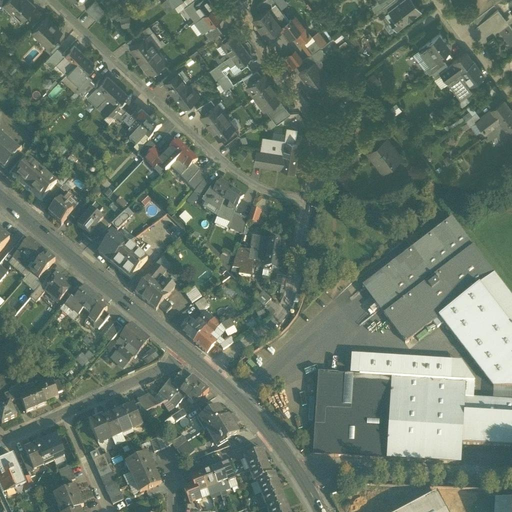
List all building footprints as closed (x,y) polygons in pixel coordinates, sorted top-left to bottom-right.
[(16,11),(23,18),(35,6),(30,1),(29,2),(26,0),(7,0),(3,4),(4,5),(13,14),(16,11)] [(86,10),(97,21),(105,12),(96,0),(86,10)] [(175,6),(170,0),(164,0),(160,3),(167,13),(175,6)] [(183,0),(174,7),(178,11),(192,0),(183,0)] [(193,0),(184,7),(195,21),(202,16),(214,7),(208,0),(193,0)] [(267,37),(280,27),(289,20),(281,9),(276,3),(280,0),(262,0),(256,5),(262,12),(253,18),(267,37)] [(287,4),(283,0),(280,0),(276,3),(281,9),(287,4)] [(372,6),(375,13),(383,7),(387,3),(385,0),(376,0),(377,2),(372,6)] [(387,12),(389,12),(391,10),(390,10),(401,2),(398,0),(385,0),(387,3),(383,7),(387,12)] [(390,21),(396,28),(406,21),(419,10),(419,8),(416,4),(414,4),(411,0),(403,0),(401,2),(390,10),(391,10),(389,12),(387,12),(385,14),(390,21)] [(214,7),(202,16),(210,27),(215,23),(222,18),(214,7)] [(116,9),(107,15),(113,22),(122,16),(116,9)] [(488,19),(511,50),(511,30),(498,12),(488,19)] [(129,16),(119,18),(122,29),(132,26),(129,16)] [(203,32),(210,27),(202,16),(195,21),(202,31),(203,32)] [(294,16),(289,20),(280,27),(286,35),(292,36),(294,35),(303,28),(294,16)] [(50,43),(51,44),(56,39),(56,38),(54,36),(60,30),(46,17),(32,31),(42,41),(45,38),(50,43)] [(195,21),(190,25),(197,34),(202,31),(195,21)] [(390,33),(396,28),(390,21),(384,26),(390,33)] [(205,33),(210,40),(222,31),(215,23),(210,27),(212,29),(205,33)] [(130,48),(147,36),(153,31),(149,26),(135,36),(138,40),(129,47),(130,48)] [(312,53),(320,47),(311,36),(304,27),(303,28),(294,35),(301,44),(303,43),(305,46),(306,46),(312,53)] [(331,35),(337,42),(343,37),(344,36),(339,29),(331,35)] [(147,36),(157,49),(166,43),(162,39),(160,40),(153,31),(147,36)] [(318,31),(311,36),(320,47),(327,42),(318,31)] [(425,68),(425,69),(441,57),(447,52),(445,49),(449,47),(439,34),(419,49),(413,54),(425,68)] [(227,52),(229,56),(243,46),(235,35),(221,45),(227,52)] [(126,43),(129,47),(138,40),(135,36),(127,42),(126,43)] [(130,48),(140,62),(157,49),(147,36),(130,48)] [(343,37),(337,42),(342,49),(348,44),(343,37)] [(45,48),(51,54),(57,47),(60,44),(56,39),(51,44),(50,43),(45,48)] [(64,55),(65,55),(74,65),(84,54),(74,45),(70,49),(69,50),(65,55),(64,55)] [(227,52),(221,45),(216,48),(221,54),(222,56),(227,52)] [(251,57),(243,46),(229,56),(219,63),(218,64),(210,70),(217,79),(226,73),(228,72),(226,69),(230,66),(234,73),(241,68),(247,64),(245,61),(251,57)] [(48,66),(51,69),(53,67),(56,64),(65,55),(64,55),(65,55),(63,53),(57,47),(51,54),(45,61),(49,65),(48,66)] [(325,53),(320,47),(312,53),(317,59),(325,53)] [(162,56),(157,49),(140,62),(150,75),(151,74),(165,63),(161,57),(162,56)] [(283,59),(289,68),(302,60),(295,51),(283,59)] [(215,58),(219,63),(229,56),(227,52),(222,56),(221,54),(215,58)] [(302,60),(307,67),(312,63),(312,64),(316,61),(317,60),(317,59),(312,53),(302,60)] [(447,84),(448,83),(458,75),(456,73),(465,66),(465,67),(473,61),(466,53),(448,66),(442,71),(439,73),(441,75),(446,81),(447,84)] [(94,63),(84,54),(74,65),(66,73),(78,84),(88,74),(88,75),(93,69),(91,67),(94,63)] [(66,73),(74,65),(65,55),(56,64),(66,73)] [(424,68),(429,74),(432,73),(445,62),(441,57),(425,69),(425,68),(424,68)] [(326,76),(316,61),(312,64),(323,79),(326,76)] [(483,75),(473,61),(465,67),(465,66),(456,73),(458,75),(448,83),(461,100),(466,96),(470,93),(466,88),(483,75)] [(432,73),(436,78),(441,75),(439,73),(442,71),(448,66),(445,62),(432,73)] [(151,74),(156,80),(166,72),(170,70),(165,63),(151,74)] [(300,72),(311,88),(314,85),(323,79),(312,64),(312,63),(307,67),(300,72)] [(56,64),(53,67),(63,77),(66,73),(56,64)] [(182,69),(177,72),(184,81),(189,78),(182,69)] [(242,79),(248,86),(262,75),(257,69),(242,79)] [(170,78),(166,72),(156,80),(160,85),(164,82),(170,78)] [(164,82),(175,96),(188,86),(184,81),(177,72),(170,78),(164,82)] [(66,73),(63,77),(61,78),(78,94),(80,91),(76,87),(78,84),(66,73)] [(217,79),(221,84),(228,77),(226,73),(217,79)] [(374,73),(366,79),(373,88),(381,83),(374,73)] [(76,87),(80,91),(91,80),(92,79),(88,75),(88,74),(78,84),(76,87)] [(251,93),(256,99),(273,86),(264,74),(262,75),(248,86),(252,91),(251,93)] [(441,75),(436,78),(434,80),(441,89),(447,84),(446,81),(441,75)] [(95,84),(97,86),(107,96),(117,85),(107,76),(102,81),(100,79),(95,84)] [(314,85),(318,90),(332,83),(326,76),(323,79),(314,85)] [(221,84),(224,90),(226,89),(229,87),(233,84),(228,77),(221,84)] [(51,78),(46,78),(43,82),(43,87),(49,87),(52,83),(51,78)] [(95,84),(91,80),(80,91),(78,94),(76,96),(84,103),(88,98),(87,97),(97,86),(95,84)] [(497,93),(488,81),(483,85),(492,97),(497,93)] [(127,95),(117,85),(107,96),(97,106),(108,118),(109,118),(121,106),(126,101),(123,99),(127,95)] [(190,85),(188,86),(175,96),(184,108),(192,102),(199,97),(190,85)] [(97,106),(107,96),(97,86),(87,97),(88,98),(97,106)] [(282,99),(273,86),(256,99),(260,106),(262,104),(266,110),(280,100),(282,99)] [(466,96),(461,100),(458,102),(462,108),(470,102),(466,96)] [(196,107),(202,115),(216,104),(211,98),(196,107)] [(290,114),(286,108),(280,100),(266,110),(271,117),(272,118),(276,124),(290,114)] [(486,134),(493,129),(511,114),(511,112),(503,101),(480,118),(476,122),(482,130),(485,134),(486,134)] [(196,106),(192,102),(184,108),(187,113),(196,106)] [(396,103),(389,108),(395,116),(402,111),(396,103)] [(200,116),(210,128),(227,115),(222,109),(220,110),(216,104),(202,115),(200,116)] [(113,122),(117,119),(126,110),(121,106),(109,118),(113,122)] [(129,132),(133,136),(151,117),(141,108),(137,112),(135,109),(131,114),(123,122),(124,123),(130,128),(129,128),(131,130),(129,132)] [(131,114),(126,110),(117,119),(123,124),(124,123),(123,122),(131,114)] [(466,121),(470,127),(471,126),(476,122),(480,118),(476,112),(466,121)] [(511,114),(493,129),(498,135),(503,142),(511,135),(511,114)] [(230,120),(227,115),(210,128),(219,141),(221,139),(235,129),(230,123),(232,121),(230,120)] [(232,121),(236,127),(241,124),(235,116),(230,120),(232,121)] [(151,117),(133,136),(129,140),(136,147),(145,138),(149,140),(162,127),(151,117)] [(449,125),(452,129),(464,121),(462,117),(449,125)] [(109,118),(108,118),(104,123),(109,127),(113,122),(109,118)] [(276,124),(272,118),(266,122),(271,128),(276,124)] [(476,122),(471,126),(476,134),(482,130),(476,122)] [(35,130),(28,125),(25,129),(32,134),(35,130)] [(286,127),(285,136),(285,137),(292,138),(294,138),(296,138),(297,128),(286,127)] [(221,139),(225,144),(238,134),(235,129),(221,139)] [(493,129),(486,134),(487,136),(484,138),(487,141),(498,135),(493,129)] [(0,135),(20,152),(21,151),(0,132),(0,135)] [(0,135),(0,166),(5,171),(20,152),(0,135)] [(505,148),(509,154),(511,151),(511,135),(503,142),(507,147),(505,148)] [(260,151),(282,154),(285,141),(262,137),(260,151)] [(139,155),(148,145),(146,143),(149,140),(145,138),(136,147),(134,150),(139,155)] [(294,142),(291,141),(285,140),(285,141),(282,154),(297,156),(299,143),(294,142)] [(370,153),(382,169),(398,157),(386,141),(370,153)] [(161,178),(172,168),(188,151),(178,142),(174,146),(172,144),(165,151),(167,153),(162,158),(161,157),(154,150),(144,160),(161,178)] [(148,145),(139,155),(137,156),(143,161),(144,160),(154,150),(155,148),(150,143),(148,145)] [(237,155),(243,159),(248,153),(242,149),(237,155)] [(254,164),(280,168),(282,154),(260,151),(256,150),(254,164)] [(198,161),(188,151),(172,168),(189,184),(199,173),(193,167),(198,161)] [(297,156),(282,154),(280,168),(294,170),(297,156)] [(68,160),(73,165),(75,163),(78,161),(72,156),(68,160)] [(14,179),(42,203),(49,196),(57,186),(29,162),(14,179)] [(75,163),(73,165),(70,169),(77,173),(81,169),(75,163)] [(189,184),(196,191),(205,181),(206,180),(199,173),(189,184)] [(61,190),(64,186),(70,179),(66,175),(57,186),(61,190)] [(213,186),(205,181),(196,191),(194,194),(199,198),(203,200),(213,186)] [(207,202),(220,211),(224,201),(232,190),(232,189),(221,181),(216,188),(213,186),(203,200),(207,202)] [(335,188),(344,201),(354,194),(344,181),(335,188)] [(64,186),(61,190),(57,186),(49,196),(42,203),(47,207),(52,201),(57,205),(61,201),(66,196),(67,197),(71,193),(64,186)] [(102,193),(107,198),(112,193),(107,188),(102,193)] [(232,190),(224,201),(230,205),(236,209),(244,197),(232,190)] [(191,207),(199,198),(194,194),(186,203),(191,207)] [(151,201),(145,195),(138,201),(144,207),(151,201)] [(49,215),(62,226),(71,216),(79,207),(67,197),(66,196),(61,201),(57,205),(49,215)] [(128,206),(120,199),(116,204),(123,211),(128,206)] [(234,215),(235,213),(228,210),(230,205),(224,201),(220,211),(217,218),(230,224),(234,215)] [(220,211),(207,202),(203,208),(217,218),(220,211)] [(91,211),(78,227),(88,236),(90,237),(96,230),(103,222),(101,220),(103,217),(100,215),(103,212),(96,205),(91,211)] [(71,216),(75,219),(83,210),(79,206),(79,207),(71,216)] [(251,210),(249,218),(248,220),(247,223),(256,226),(260,212),(251,210)] [(117,231),(130,219),(124,213),(111,225),(117,231)] [(192,219),(185,213),(179,219),(186,225),(192,219)] [(486,252),(480,257),(486,265),(492,260),(511,285),(511,213),(478,240),(486,252)] [(243,236),(247,223),(248,220),(234,215),(230,224),(228,230),(243,236)] [(230,224),(217,218),(214,225),(227,231),(228,230),(230,224)] [(405,344),(439,318),(455,306),(494,276),(486,265),(480,257),(473,248),(452,220),(432,234),(422,242),(362,288),(405,344)] [(96,230),(101,235),(109,227),(103,222),(96,230)] [(86,238),(92,243),(101,235),(96,230),(90,237),(88,236),(86,238)] [(0,252),(10,241),(0,233),(0,252)] [(121,239),(128,245),(134,240),(126,233),(121,239)] [(112,264),(128,245),(121,239),(120,239),(118,240),(112,235),(108,239),(110,241),(99,254),(112,264)] [(253,238),(250,252),(266,255),(280,257),(281,257),(283,243),(275,242),(276,238),(269,237),(268,241),(253,238)] [(13,259),(31,273),(46,254),(29,240),(13,259)] [(147,261),(128,245),(112,264),(131,281),(147,261)] [(205,250),(218,264),(222,260),(220,258),(207,245),(205,250)] [(252,262),(264,264),(266,255),(250,252),(238,250),(236,259),(232,269),(240,271),(239,276),(250,278),(252,265),(251,265),(252,262)] [(55,262),(46,254),(31,273),(30,274),(38,280),(39,281),(47,271),(55,262)] [(222,260),(218,264),(230,276),(232,269),(236,259),(224,254),(220,258),(222,260)] [(280,257),(266,255),(264,264),(263,272),(270,273),(271,269),(278,270),(280,257)] [(157,266),(166,274),(171,268),(163,258),(157,266)] [(31,273),(13,259),(8,264),(25,279),(22,283),(35,293),(41,286),(36,283),(38,280),(30,274),(31,273)] [(146,278),(148,279),(148,278),(169,296),(175,289),(162,278),(166,274),(157,266),(146,278)] [(30,299),(36,304),(45,293),(45,292),(51,285),(46,281),(51,275),(47,271),(39,281),(38,280),(36,283),(41,286),(35,293),(30,299)] [(54,297),(59,302),(71,287),(64,281),(63,282),(59,278),(59,277),(58,276),(51,285),(45,292),(45,293),(53,299),(54,297)] [(511,402),(473,400),(464,399),(462,445),(511,448),(511,298),(494,276),(455,306),(511,381),(511,402)] [(281,288),(284,287),(285,278),(277,277),(276,285),(281,288)] [(164,302),(169,296),(148,278),(148,279),(135,294),(156,312),(159,308),(164,302)] [(85,287),(74,300),(71,299),(65,306),(71,312),(72,310),(79,316),(83,310),(91,316),(88,320),(94,325),(95,325),(104,314),(107,311),(101,306),(103,302),(85,287)] [(184,294),(192,305),(202,298),(194,287),(184,294)] [(263,307),(264,308),(267,305),(271,301),(263,294),(256,301),(263,307)] [(195,305),(200,314),(209,308),(203,299),(195,305)] [(172,308),(164,302),(159,308),(166,314),(172,308)] [(275,314),(267,305),(264,308),(273,317),(275,314)] [(492,388),(511,388),(511,381),(455,306),(439,318),(492,388)] [(265,315),(262,308),(254,311),(258,319),(265,315)] [(212,322),(211,322),(206,317),(208,315),(205,313),(199,321),(207,327),(214,334),(221,326),(222,325),(215,319),(212,322)] [(93,326),(99,331),(109,318),(104,314),(95,325),(94,325),(93,326)] [(180,332),(193,343),(205,329),(203,328),(201,330),(195,326),(189,320),(180,332)] [(195,326),(201,330),(203,328),(205,329),(207,327),(199,321),(195,326)] [(221,327),(225,333),(233,328),(230,322),(221,327)] [(104,337),(111,343),(123,329),(116,324),(104,337)] [(131,325),(120,339),(126,343),(131,337),(133,339),(139,332),(131,325)] [(207,327),(205,329),(193,343),(207,355),(216,344),(219,347),(220,346),(225,343),(220,339),(225,333),(221,327),(221,326),(214,334),(207,327)] [(225,333),(228,338),(236,334),(233,328),(225,333)] [(149,340),(139,332),(133,339),(131,337),(126,343),(138,353),(149,340)] [(122,347),(126,343),(120,339),(117,343),(122,347)] [(220,346),(223,351),(234,343),(231,339),(225,343),(220,346)] [(112,349),(117,353),(122,348),(122,347),(117,343),(112,349)] [(125,350),(134,358),(138,353),(126,343),(122,347),(122,348),(125,350)] [(117,353),(121,357),(125,350),(122,348),(117,353)] [(148,364),(159,357),(153,349),(143,356),(148,364)] [(121,357),(124,360),(129,364),(134,358),(125,350),(121,357)] [(360,356),(359,376),(391,378),(465,383),(451,362),(360,356)] [(115,364),(122,370),(129,364),(124,360),(121,363),(118,361),(115,364)] [(461,363),(451,362),(465,383),(464,399),(473,400),(474,384),(461,363)] [(183,372),(173,384),(173,385),(181,392),(192,379),(183,372)] [(314,426),(356,429),(357,412),(338,410),(336,403),(338,376),(338,375),(318,373),(314,426)] [(357,412),(359,377),(338,376),(336,403),(338,410),(357,412)] [(359,377),(357,412),(356,429),(388,431),(391,378),(359,376),(359,377)] [(181,392),(186,396),(189,399),(188,400),(194,405),(199,401),(199,402),(202,399),(203,399),(209,392),(192,378),(192,379),(181,392)] [(465,383),(391,378),(388,431),(386,460),(387,461),(423,463),(450,464),(460,465),(462,445),(464,399),(465,383)] [(15,388),(18,393),(30,388),(27,383),(26,380),(18,383),(20,386),(15,388)] [(52,384),(57,395),(63,392),(59,382),(52,384)] [(39,390),(40,392),(45,404),(58,398),(57,395),(52,384),(39,390)] [(166,386),(159,395),(168,402),(169,404),(176,395),(177,396),(181,392),(173,385),(173,384),(169,388),(166,386)] [(18,393),(20,399),(36,393),(33,387),(30,388),(18,393)] [(11,394),(15,402),(20,400),(20,399),(18,393),(15,388),(9,390),(11,394)] [(40,392),(36,393),(20,399),(20,400),(26,413),(45,405),(45,404),(40,392)] [(176,409),(186,396),(181,392),(177,396),(176,395),(169,404),(176,409)] [(5,398),(8,403),(9,403),(10,405),(15,402),(11,394),(5,398)] [(137,401),(139,404),(146,412),(160,406),(154,400),(148,395),(137,401)] [(163,404),(168,402),(159,395),(154,400),(160,406),(163,404)] [(168,402),(163,404),(168,414),(176,409),(169,404),(168,402)] [(16,418),(10,405),(9,403),(8,403),(3,406),(3,407),(0,408),(0,421),(2,425),(16,418)] [(147,414),(146,412),(139,404),(134,407),(139,418),(147,414)] [(133,406),(123,411),(131,429),(141,424),(139,418),(134,407),(133,406)] [(199,419),(206,431),(225,419),(218,407),(199,419)] [(132,431),(131,429),(123,411),(113,415),(122,436),(132,431)] [(176,423),(186,417),(183,411),(173,418),(176,423)] [(112,440),(122,436),(113,415),(103,420),(111,437),(112,440)] [(229,417),(225,419),(206,431),(216,447),(226,441),(227,442),(239,434),(229,417)] [(98,443),(111,437),(103,420),(102,418),(89,424),(98,443)] [(168,427),(176,423),(173,418),(164,423),(168,427)] [(386,460),(388,431),(356,429),(314,426),(313,456),(348,458),(366,459),(367,459),(386,460)] [(122,436),(112,440),(116,448),(126,443),(122,436)] [(165,436),(160,438),(165,449),(172,446),(171,444),(165,436)] [(55,437),(45,442),(53,460),(54,462),(64,458),(55,437)] [(182,437),(171,444),(172,446),(176,451),(183,445),(187,443),(182,437)] [(160,438),(155,440),(160,451),(165,449),(160,438)] [(154,454),(160,451),(155,440),(150,443),(154,454)] [(43,464),(53,460),(45,442),(35,446),(43,464)] [(194,453),(187,443),(183,445),(176,451),(184,461),(194,453)] [(25,453),(30,463),(32,469),(33,469),(43,464),(35,446),(24,451),(25,453)] [(90,454),(93,461),(100,457),(97,451),(90,454)] [(244,459),(249,472),(267,464),(262,452),(244,459)] [(20,455),(25,465),(30,463),(25,453),(20,455)] [(126,464),(131,474),(151,465),(147,454),(126,464)] [(93,461),(95,467),(106,462),(104,456),(100,457),(93,461)] [(64,458),(54,462),(56,467),(67,462),(64,458)] [(0,481),(5,493),(22,486),(25,485),(23,480),(15,459),(0,464),(0,481)] [(95,467),(98,473),(109,468),(106,462),(95,467)] [(34,471),(33,469),(32,469),(30,463),(25,465),(28,474),(34,471)] [(254,484),(257,483),(272,477),(267,464),(249,472),(254,484)] [(131,474),(135,484),(156,475),(151,465),(131,474)] [(221,468),(223,473),(231,471),(229,465),(221,468)] [(98,473),(100,478),(111,473),(109,468),(98,473)] [(211,472),(217,487),(227,483),(223,473),(221,468),(211,472)] [(59,474),(62,479),(73,474),(71,469),(59,474)] [(236,483),(231,471),(223,473),(227,483),(228,485),(236,483)] [(201,475),(207,490),(217,487),(211,472),(201,475)] [(100,478),(103,484),(114,479),(111,473),(100,478)] [(75,480),(73,474),(62,479),(64,485),(72,481),(75,480)] [(135,484),(131,474),(123,477),(127,487),(129,487),(135,484)] [(161,485),(156,475),(135,484),(140,494),(161,485)] [(201,475),(191,479),(194,487),(191,488),(184,491),(187,497),(190,506),(195,504),(201,502),(201,501),(198,494),(207,491),(207,490),(201,475)] [(257,483),(262,495),(280,488),(275,475),(272,477),(257,483)] [(25,489),(26,493),(34,490),(29,477),(23,480),(25,485),(22,486),(23,489),(25,489)] [(103,484),(105,489),(116,484),(114,479),(103,484)] [(74,487),(72,481),(64,485),(61,486),(63,491),(74,487)] [(228,485),(227,483),(217,487),(220,495),(226,492),(230,491),(228,485)] [(238,488),(236,483),(228,485),(230,491),(238,488)] [(262,495),(257,483),(250,486),(255,498),(262,495)] [(105,489),(108,495),(119,490),(116,484),(105,489)] [(135,484),(129,487),(133,497),(140,494),(135,484)] [(56,494),(60,505),(79,497),(75,486),(74,487),(63,491),(56,494)] [(220,495),(217,487),(207,490),(207,491),(210,498),(220,495)] [(262,495),(267,507),(285,500),(280,488),(262,495)] [(108,495),(110,500),(121,495),(119,490),(108,495)] [(198,494),(201,501),(210,498),(207,491),(198,494)] [(446,511),(437,494),(402,511),(446,511)] [(124,501),(121,495),(110,500),(113,506),(124,501)] [(60,505),(63,511),(71,511),(79,509),(83,507),(79,497),(60,505)] [(185,511),(198,511),(195,504),(190,506),(187,497),(185,498),(185,507),(186,507),(185,511)] [(267,507),(268,511),(289,511),(285,500),(267,507)] [(511,511),(511,501),(496,500),(495,511),(511,511)]
